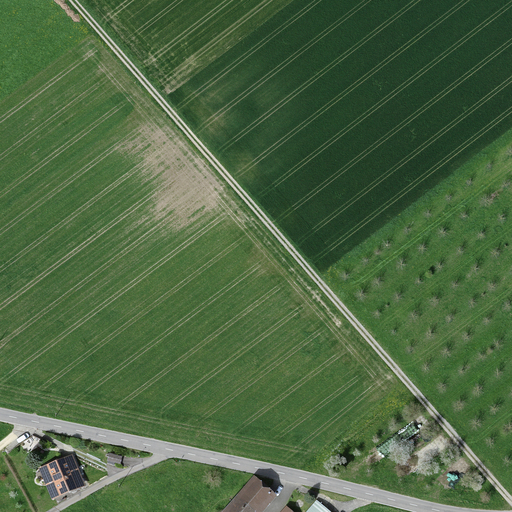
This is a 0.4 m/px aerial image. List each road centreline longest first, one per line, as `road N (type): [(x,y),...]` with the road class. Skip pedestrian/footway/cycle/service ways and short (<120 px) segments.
road 1 (track): [(511,504),(71,0)]
road 2 (tertiary): [(447,511),(0,414)]
